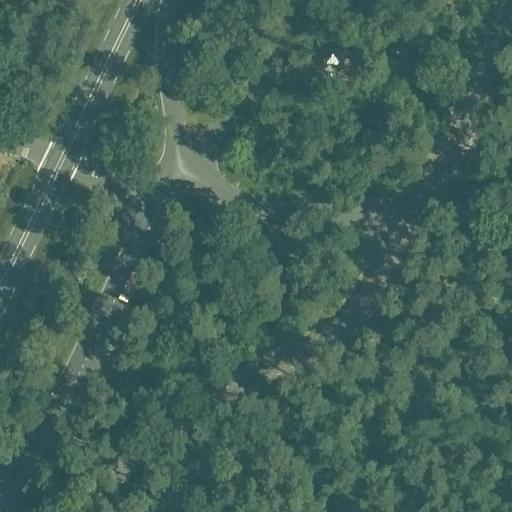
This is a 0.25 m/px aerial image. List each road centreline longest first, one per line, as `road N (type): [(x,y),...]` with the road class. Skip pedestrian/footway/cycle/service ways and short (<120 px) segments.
road 1 (unclassified): [(85,511),(165,434),(330,333),(404,228)]
road 2 (primary): [(0,498),(71,384),(151,202)]
road 3 (unclassified): [(404,228),(511,16)]
road 4 (unclassified): [(182,164),(251,207),(404,228)]
road 5 (primary): [(61,158),(138,0)]
road 6 (primary): [(182,164),(164,67),(165,0)]
road 7 (primary): [(0,285),(61,158)]
